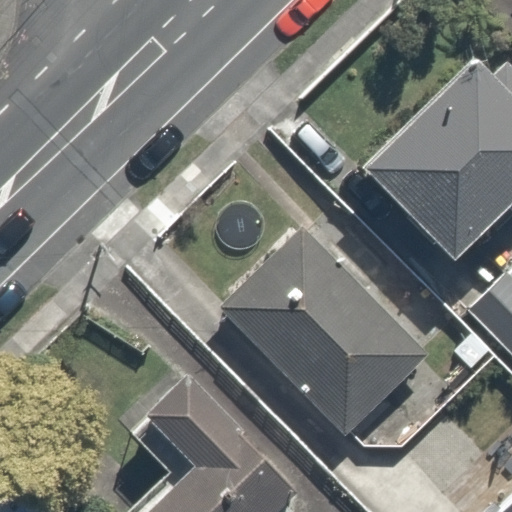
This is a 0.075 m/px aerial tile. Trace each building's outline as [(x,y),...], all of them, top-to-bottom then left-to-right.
[(472,54),(358,163),(446,254),(511,190),(511,66),(504,59),(490,72),(472,54)] [(305,225),(217,311),(333,430),(421,345),(305,225)] [(511,276),(505,270),(465,311),(511,356),(511,276)] [(269,511),(291,489),(183,369),(136,410),(190,461),(142,511),(269,511)] [(496,511),(473,489),(450,511),(496,511)]
